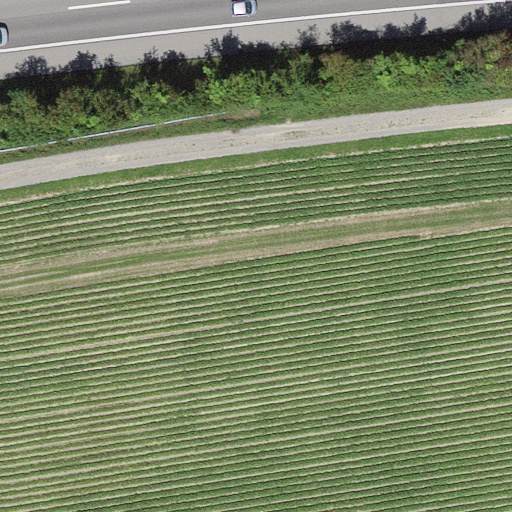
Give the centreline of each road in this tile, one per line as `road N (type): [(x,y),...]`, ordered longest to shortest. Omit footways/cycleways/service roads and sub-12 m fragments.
road 1 (track): [(0,177),(511,111)]
road 2 (motorway): [(0,17),(158,0)]
